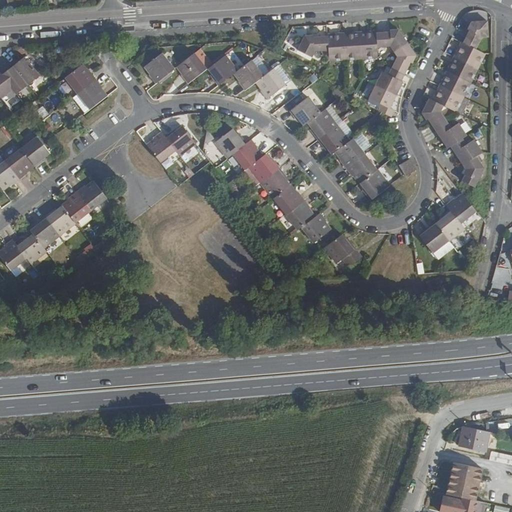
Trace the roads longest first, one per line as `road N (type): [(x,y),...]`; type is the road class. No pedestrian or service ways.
road 1 (residential): [(148,113),(196,108),(253,121),(338,215),(374,236),(412,222),(431,191),(429,159),(411,126),(415,89),(463,0)]
road 2 (trunk): [(511,342),(0,386)]
road 3 (trunk): [(0,407),(511,364)]
road 4 (tertiary): [(112,18),(397,0)]
road 5 (residential): [(500,216),(499,0)]
road 6 (residential): [(0,218),(148,113)]
road 7 (unclassified): [(406,511),(438,420),(511,399)]
